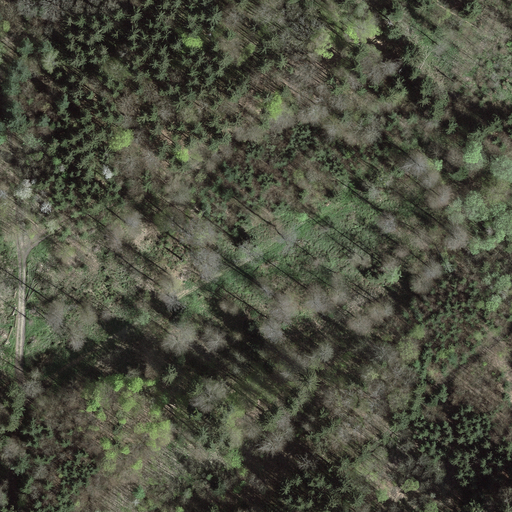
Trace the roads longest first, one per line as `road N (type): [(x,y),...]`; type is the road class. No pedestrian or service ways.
road 1 (track): [(299,511),(511,323)]
road 2 (track): [(251,257),(88,353),(23,402)]
road 3 (track): [(23,402),(15,135)]
